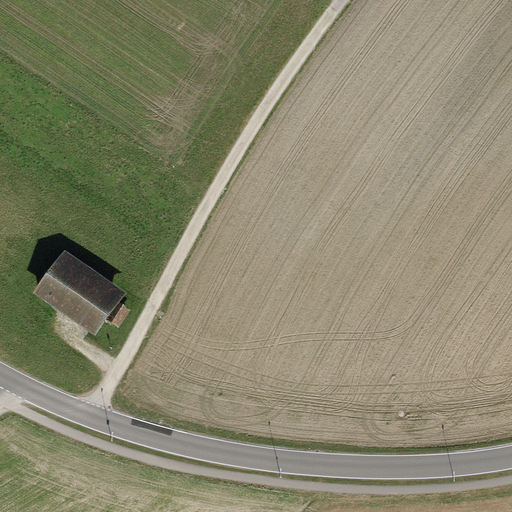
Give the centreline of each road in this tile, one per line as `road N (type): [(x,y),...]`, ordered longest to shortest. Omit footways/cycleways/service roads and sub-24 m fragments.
road 1 (residential): [(0,373),(92,416),(254,457),(439,464),(511,455)]
road 2 (track): [(345,0),(256,121),(92,416)]
